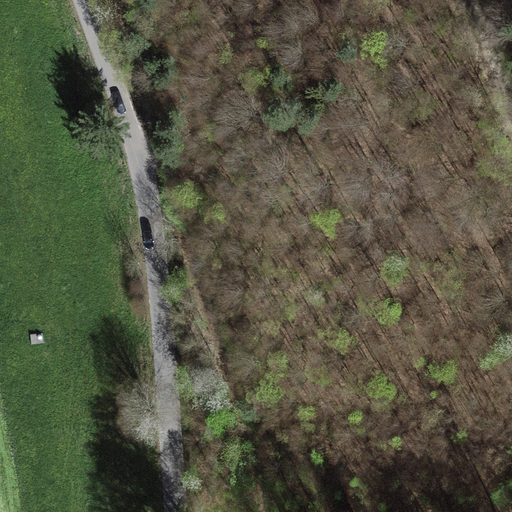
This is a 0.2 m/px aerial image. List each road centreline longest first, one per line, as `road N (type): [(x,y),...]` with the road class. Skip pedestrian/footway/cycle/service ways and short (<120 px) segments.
road 1 (track): [(268,511),(235,379),(155,139),(129,0)]
road 2 (unclassified): [(85,0),(133,129),(155,232),(183,511)]
